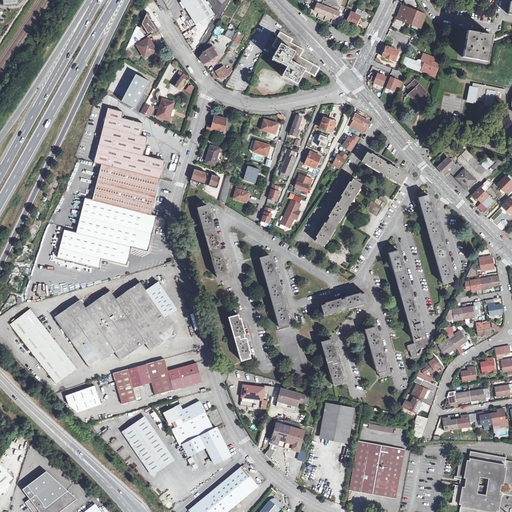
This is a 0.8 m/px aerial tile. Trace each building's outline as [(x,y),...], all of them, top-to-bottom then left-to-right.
[(205,0),(180,0),(181,1),(179,2),(183,9),(185,8),(196,25),(214,14),(210,8),(212,7),(208,1),(206,1),(205,0)] [(339,13),(318,5),(315,12),(336,20),(339,13)] [(404,22),(409,9),(401,6),(396,19),(404,22)] [(367,13),(357,9),(354,14),(351,12),(345,25),(358,31),(361,24),(360,24),(362,20),(363,18),(364,18),(367,13)] [(409,9),(404,22),(418,27),(423,15),(409,9)] [(152,23),(149,18),(150,17),(147,12),(137,35),(140,40),(151,33),(157,29),(153,22),(152,23)] [(300,14),(299,16),(306,23),(308,21),(300,14)] [(219,35),(224,30),(218,26),(214,31),(219,35)] [(272,46),(274,47),(277,43),(292,51),(287,60),(305,69),(316,76),(320,68),(301,57),(305,50),(291,43),(294,39),(280,31),(272,46)] [(491,36),(467,32),(462,57),(486,61),(491,36)] [(235,33),(232,41),(240,44),(243,36),(235,33)] [(199,57),(204,65),(217,55),(211,47),(219,39),(216,37),(216,36),(213,34),(212,35),(213,35),(205,48),(206,50),(202,52),(199,57)] [(229,44),(231,41),(230,40),(231,38),(226,35),(222,42),(228,46),(229,44)] [(148,39),(137,46),(145,58),(150,54),(152,56),(156,53),(155,51),(153,46),(148,39)] [(292,51),(277,43),(274,47),(269,58),(284,65),(279,73),(297,83),(305,69),(287,60),(292,51)] [(388,47),(386,46),(382,57),(395,62),(399,51),(390,47),(390,46),(389,46),(388,47)] [(440,62),(422,55),(420,62),(424,63),(420,73),(434,78),(440,62)] [(168,74),(175,76),(178,68),(172,65),(168,74)] [(224,66),(216,71),(218,75),(221,73),(222,75),(224,78),(230,74),(232,71),(230,68),(227,70),(224,66)] [(175,87),(180,90),(188,77),(185,75),(184,74),(175,86),(175,87)] [(385,78),(377,75),(376,76),(373,75),(370,81),(374,83),(373,84),(381,87),(385,78)] [(402,83),(390,79),(386,90),(394,93),(395,89),(399,91),(402,83)] [(430,96),(414,80),(408,87),(412,91),(410,94),(416,100),(420,105),(430,96)] [(188,84),(186,91),(191,94),(194,86),(188,84)] [(475,101),(484,102),(492,104),(493,100),(499,101),(500,93),(504,94),(505,90),(472,84),(471,88),(469,88),(467,99),(475,101)] [(163,99),(157,117),(168,121),(172,111),(174,103),(163,99)] [(145,104),(140,113),(149,117),(154,108),(145,104)] [(93,165),(100,167),(158,181),(162,164),(142,159),(145,147),(146,141),(139,139),(142,128),(120,122),(122,116),(107,112),(93,165)] [(303,119),(297,116),(293,126),(289,136),(297,139),(300,131),(298,130),(299,125),(300,126),(303,119)] [(352,128),(362,134),(370,123),(361,118),(357,116),(354,121),(355,121),(352,128)] [(222,120),(223,118),(221,118),(218,117),(217,119),(215,118),(212,128),(208,127),(206,132),(213,133),(214,129),(224,131),(227,121),(222,120)] [(324,117),(319,128),(331,132),(336,121),(333,120),(324,117)] [(264,120),(261,130),(275,134),(276,129),(278,124),(264,120)] [(347,136),(341,147),(351,152),(359,138),(353,134),(351,138),(347,136)] [(256,142),(252,152),(266,156),(267,153),(269,146),(256,142)] [(210,146),(204,164),(214,167),(219,149),(210,146)] [(293,157),(295,153),(288,149),(286,155),(288,156),(280,172),(289,176),(296,158),(293,157)] [(482,165),(468,150),(465,153),(462,155),(482,175),(495,163),(490,157),(482,165)] [(339,169),(348,156),(340,151),(331,165),(339,169)] [(314,168),(315,169),(317,164),(320,157),(310,152),(305,164),(309,166),(308,168),(313,170),(314,168)] [(368,153),(363,162),(401,185),(406,177),(403,174),(404,173),(400,171),(390,164),(389,165),(385,163),(386,162),(380,158),(372,153),(371,155),(368,153)] [(437,168),(445,175),(449,171),(451,173),(454,176),(466,188),(467,189),(476,181),(461,166),(460,167),(457,163),(453,158),(450,161),(448,158),(437,168)] [(248,166),(244,180),(254,183),(255,180),(259,170),(248,166)] [(100,167),(91,203),(149,218),(150,215),(153,202),(157,184),(158,181),(100,167)] [(194,169),(190,183),(197,187),(200,183),(217,188),(220,178),(219,177),(212,175),(210,182),(206,181),(207,173),(194,169)] [(219,201),(224,205),(231,182),(233,176),(227,174),(219,201)] [(294,192),(300,195),(302,190),(307,192),(308,190),(309,187),(306,186),(309,179),(300,175),(295,188),(294,192)] [(506,192),(509,194),(511,191),(511,182),(506,176),(498,184),(506,192)] [(316,240),(324,246),(362,184),(354,179),(350,185),(349,184),(347,186),(346,186),(345,187),(344,189),(345,190),(344,191),(346,192),(336,207),(335,206),(334,208),(333,207),(332,208),(331,210),(332,210),(331,212),(333,213),(324,227),(323,226),(322,228),(320,227),(320,228),(319,230),(320,231),(319,232),(320,233),(316,240)] [(491,184),(487,180),(473,195),(481,203),(478,206),(483,211),(494,201),(484,191),(487,188),(488,189),(491,186),(491,184)] [(244,191),(245,186),(238,184),(234,198),(247,202),(247,200),(250,193),(244,191)] [(280,187),(272,184),(268,199),(277,202),(280,192),(279,191),(280,187)] [(418,198),(442,284),(452,281),(450,273),(447,266),(444,254),(442,246),(438,231),(435,223),(432,211),(430,203),(428,195),(418,198)] [(511,213),(511,197),(511,199),(510,199),(501,208),(503,211),(505,213),(506,212),(507,211),(511,214),(511,213)] [(299,204),(291,200),(280,223),(285,226),(286,224),(290,226),(292,221),(291,220),(292,217),(296,219),(300,212),(298,211),(296,210),(299,204)] [(68,235),(62,261),(98,271),(100,262),(125,268),(130,250),(146,253),(155,219),(149,218),(91,203),(84,201),(75,236),(68,235)] [(381,208),(370,202),(366,210),(375,216),(381,208)] [(207,205),(197,208),(217,277),(227,275),(225,266),(226,266),(226,264),(227,263),(227,262),(226,259),(225,260),(224,258),(222,259),(218,242),(220,242),(219,240),(221,240),(220,238),(220,236),(218,237),(218,235),(216,236),(211,219),(213,218),(213,217),(214,216),(214,214),(213,213),(212,213),(211,211),(209,212),(207,205)] [(272,209),(265,206),(260,222),(269,225),(272,214),(270,214),(272,209)] [(56,260),(62,261),(68,235),(64,234),(56,260)] [(420,349),(424,347),(419,329),(417,321),(414,309),(412,301),(407,286),(405,278),(402,266),(400,258),(398,250),(388,253),(413,344),(412,344),(406,345),(406,346),(407,351),(408,351),(410,358),(416,356),(420,350),(420,349)] [(288,314),(290,314),(289,312),(289,310),(287,310),(286,309),(284,309),(280,293),(282,293),(281,291),(283,290),(283,289),(282,287),(280,287),(280,286),(278,286),(273,269),(275,269),(275,268),(277,267),(276,265),(276,263),(273,264),(273,262),(271,262),(269,255),(260,257),(279,327),(289,324),(286,317),(288,316),(288,314)] [(491,258),(490,257),(479,258),(480,270),(494,268),(493,259),(491,258)] [(491,286),(496,285),(499,284),(498,280),(498,276),(480,280),(482,290),(489,288),(491,288),(491,286)] [(473,292),(482,290),(480,280),(470,281),(466,282),(465,286),(466,290),(471,289),(471,292),(473,292)] [(56,317),(92,368),(116,352),(121,360),(146,343),(152,351),(177,333),(175,331),(165,317),(171,313),(177,309),(174,303),(164,290),(159,282),(147,290),(141,282),(116,300),(110,292),(85,309),(80,301),(56,317)] [(331,298),(330,299),(330,301),(328,301),(329,303),(321,305),(324,315),(366,303),(363,293),(356,295),(356,294),(354,294),(353,293),(352,293),(350,293),(350,295),(348,296),(348,297),(336,301),(336,299),(334,299),(333,298),(331,298)] [(494,306),(493,299),(492,300),(485,301),(486,305),(488,305),(490,315),(494,315),(494,314),(498,313),(499,314),(503,313),(502,305),(494,306)] [(471,307),(463,309),(464,320),(475,318),(475,315),(479,314),(479,310),(478,303),(474,304),(475,307),(473,308),(473,307),(471,307)] [(77,367),(71,360),(30,309),(10,324),(57,383),(77,367)] [(454,321),(464,320),(463,309),(452,310),(449,311),(445,320),(449,319),(453,319),(454,321)] [(238,314),(228,317),(241,360),(250,357),(248,351),(250,350),(250,348),(251,347),(251,346),(251,344),(249,344),(248,342),(246,343),(242,328),(244,328),(243,326),(245,325),(244,324),(244,322),(242,323),(242,320),(240,321),(238,314)] [(490,321),(476,324),(478,335),(482,334),(483,336),(485,336),(487,335),(486,334),(491,333),(490,321)] [(493,328),(499,332),(500,332),(501,330),(502,329),(492,322),(493,328)] [(375,374),(377,373),(383,372),(385,371),(383,362),(385,362),(384,360),(385,359),(385,357),(384,355),(383,356),(382,354),(381,355),(377,341),(379,340),(378,339),(380,338),(379,337),(379,335),(377,335),(377,334),(375,334),(373,327),(363,329),(375,374)] [(451,341),(456,349),(459,347),(459,346),(462,343),(463,344),(466,342),(467,341),(466,341),(462,334),(460,331),(456,334),(457,336),(451,341)] [(462,334),(466,341),(470,338),(466,331),(462,334)] [(330,339),(320,342),(333,385),(334,385),(342,383),(340,375),(342,374),(341,372),(343,371),(343,369),(342,368),(340,368),(340,366),(338,367),(334,354),(336,353),(335,351),(338,351),(337,349),(337,347),(334,347),(334,346),(332,346),(330,339)] [(448,354),(449,353),(450,353),(449,352),(452,350),(453,351),(456,349),(451,341),(444,345),(443,343),(439,346),(446,356),(448,354)] [(459,347),(456,349),(460,355),(467,351),(470,349),(466,342),(463,344),(462,343),(459,346),(459,347)] [(433,344),(430,349),(435,354),(439,350),(433,344)] [(433,371),(435,370),(438,367),(441,366),(436,358),(421,368),(425,374),(429,371),(430,373),(433,371)] [(481,363),(483,372),(487,371),(487,369),(491,369),(491,370),(495,369),(493,358),(488,358),(488,361),(486,362),(481,363)] [(502,372),(507,371),(507,370),(511,369),(511,370),(511,358),(510,359),(501,361),(502,372)] [(140,390),(154,386),(158,398),(175,393),(169,374),(166,362),(116,377),(124,408),(139,403),(135,391),(140,390)] [(198,365),(169,374),(175,393),(204,385),(203,382),(198,365)] [(472,379),(476,378),(475,367),(469,368),(470,371),(464,372),(461,372),(462,381),(468,380),(468,379),(472,378),(472,379)] [(511,384),(509,385),(509,386),(496,388),(498,397),(503,397),(511,396),(510,393),(511,392),(511,384)] [(244,385),(242,398),(241,406),(266,409),(268,401),(269,401),(269,396),(273,396),(276,387),(265,386),(265,388),(244,385)] [(418,390),(414,398),(422,402),(423,400),(425,401),(428,395),(430,393),(427,392),(428,390),(418,385),(416,389),(418,390)] [(80,416),(103,407),(96,389),(68,399),(71,408),(80,416)] [(298,403),(302,404),(304,396),(280,389),(275,408),(295,413),(298,403)] [(140,390),(135,391),(139,403),(144,402),(140,390)] [(483,390),(470,392),(472,402),(472,404),(476,403),(476,401),(478,401),(485,399),(485,397),(486,396),(486,397),(489,397),(488,391),(484,392),(483,390)] [(462,403),(472,402),(470,392),(457,394),(456,392),(450,392),(448,396),(448,399),(449,398),(450,403),(453,403),(453,404),(456,403),(456,402),(458,402),(459,404),(462,403)] [(420,406),(422,402),(414,398),(411,404),(404,401),(401,407),(416,414),(418,410),(418,409),(418,408),(419,405),(420,406)] [(183,448),(185,447),(216,430),(202,403),(185,412),(182,406),(166,415),(182,447),(183,448)] [(351,410),(327,406),(322,437),(346,441),(351,410)] [(491,415),(493,423),(493,426),(500,425),(502,426),(502,427),(506,427),(503,409),(500,410),(498,411),(498,413),(491,415)] [(157,426),(163,422),(155,411),(150,414),(157,426)] [(475,414),(476,422),(480,422),(480,425),(485,425),(485,424),(488,423),(488,424),(493,423),(491,415),(484,416),(484,413),(479,413),(475,414)] [(456,418),(457,420),(459,429),(464,428),(464,427),(466,427),(467,428),(471,427),(470,423),(476,422),(475,414),(468,415),(464,416),(464,418),(460,419),(459,418),(456,418)] [(152,478),(176,462),(145,416),(121,432),(152,478)] [(416,420),(415,424),(425,427),(426,424),(427,421),(428,419),(417,416),(416,420)] [(459,429),(457,420),(449,421),(449,418),(446,419),(444,419),(446,431),(451,430),(451,429),(455,429),(455,430),(459,429)] [(275,444),(285,447),(290,427),(276,423),(271,443),(275,444)] [(369,425),(369,429),(392,433),(393,428),(369,425)] [(290,427),(285,447),(298,451),(304,431),(290,427)] [(219,429),(216,430),(185,447),(191,458),(208,449),(216,466),(233,457),(219,429)] [(358,441),(349,491),(376,496),(396,499),(404,450),(358,441)] [(269,449),(265,454),(267,456),(269,458),(270,459),(275,451),(273,451),(275,444),(271,443),(269,449)] [(459,460),(451,504),(460,506),(458,511),(511,511),(511,463),(504,462),(505,460),(470,453),(468,462),(459,460)] [(0,489),(13,478),(0,464),(0,489)] [(228,511),(260,486),(243,466),(189,509),(191,511),(228,511)] [(60,511),(77,499),(47,471),(23,489),(30,499),(26,503),(32,511),(60,511)] [(275,504),(272,501),(262,511),(280,511),(282,510),(275,504)]
